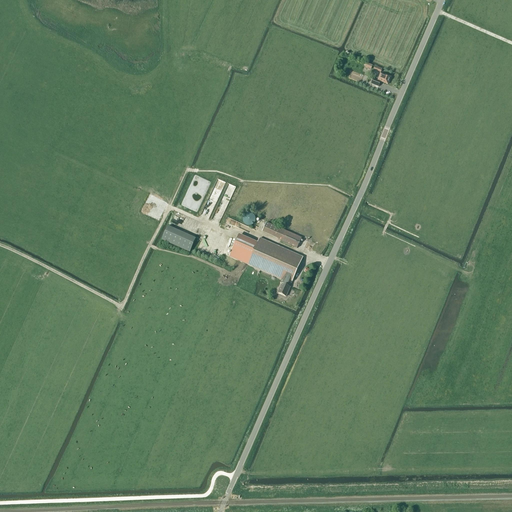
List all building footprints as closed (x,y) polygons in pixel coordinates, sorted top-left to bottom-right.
[(371,84),(378,87),(380,82),(380,81),(382,82),(387,84),(390,77),(385,75),(380,73),(377,80),(378,80),(377,81),(373,79),(371,84)] [(250,213),(249,213),(248,213),(247,214),(245,214),(244,215),(244,216),(243,217),(242,218),(242,219),(242,220),(242,221),(242,222),(243,224),(244,225),(245,226),(247,227),(248,227),(249,227),(250,227),(251,227),(252,226),(253,225),(254,225),(255,224),(255,222),(256,221),(256,220),(256,219),(255,218),(255,217),(254,216),(253,215),(252,214),(251,214),(250,213)] [(297,248),(301,238),(266,223),(263,231),(281,239),(280,241),(297,248)] [(162,240),(191,251),(196,236),(167,226),(162,240)] [(303,258),(259,238),(247,265),(281,280),(280,283),(282,284),(278,294),(286,297),(290,287),(289,287),(292,282),(301,263),(303,258)]
